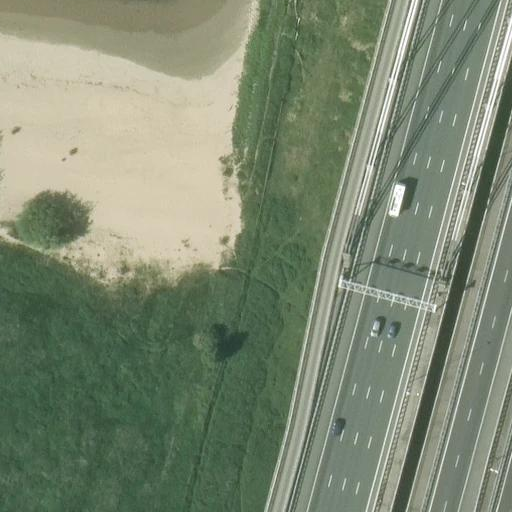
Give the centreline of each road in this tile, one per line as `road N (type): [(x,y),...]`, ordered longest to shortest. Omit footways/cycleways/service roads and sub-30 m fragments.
road 1 (unclassified): [(409,0),(274,511)]
road 2 (motorway): [(470,0),(335,511)]
road 3 (motorway): [(443,511),(511,252)]
